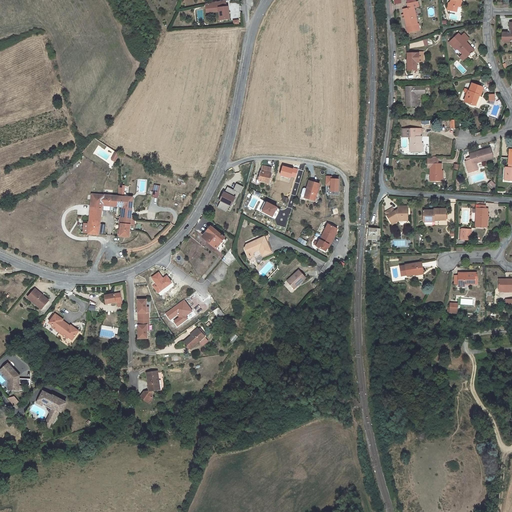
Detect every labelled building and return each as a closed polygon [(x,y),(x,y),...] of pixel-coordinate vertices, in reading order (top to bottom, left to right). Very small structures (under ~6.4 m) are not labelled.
[(451,0),(451,2),(449,3),(447,10),(456,12),(457,7),(458,7),(459,2),(462,2),(461,0),(451,0)] [(218,8),(225,7),(224,1),(205,4),(206,12),(219,11),(218,8)] [(408,9),(403,10),(407,27),(408,33),(420,30),(419,25),(418,25),(414,8),(419,7),(418,3),(407,4),(408,9)] [(225,7),(218,8),(219,11),(220,21),(230,20),(228,7),(225,7)] [(504,42),(511,41),(511,23),(510,23),(510,35),(508,35),(508,33),(503,34),(504,42)] [(463,54),(466,58),(474,51),(466,42),(469,39),(464,34),(461,37),(462,38),(454,45),(463,54)] [(418,47),(428,45),(427,39),(417,42),(418,47)] [(419,53),(407,54),(408,70),(417,70),(417,63),(419,63),(424,63),(423,53),(419,53)] [(469,92),(468,91),(466,97),(464,101),(474,105),(478,95),(480,96),(483,88),(472,84),(469,92)] [(425,94),(425,87),(406,87),(406,107),(417,107),(417,95),(425,94)] [(421,133),(422,129),(407,129),(407,137),(410,137),(410,152),(423,152),(423,143),(421,143),(421,137),(421,132),(421,133)] [(470,157),(471,160),(466,161),(465,161),(468,173),(478,170),(476,163),(493,158),(490,148),(469,154),(470,157)] [(511,149),(509,150),(509,158),(500,157),(499,167),(506,167),(505,180),(511,180),(511,149)] [(438,164),(438,158),(428,158),(428,168),(430,168),(430,181),(442,181),(442,171),(441,164),(438,164)] [(262,172),(261,172),(259,181),(269,184),(272,174),(270,174),(271,168),(263,166),(262,172)] [(340,179),(332,178),(330,191),(339,192),(340,179)] [(305,198),(313,200),(315,192),(317,193),(319,184),(309,181),(307,189),(305,197),(305,198)] [(226,212),(229,206),(231,207),(236,198),(234,197),(237,192),(241,194),(244,187),(237,184),(234,190),(228,187),(217,207),(226,212)] [(88,234),(99,235),(101,205),(103,205),(103,209),(109,210),(109,206),(117,207),(118,197),(92,194),(89,222),(89,224),(88,234)] [(131,216),(132,198),(118,197),(117,207),(117,209),(119,209),(119,207),(122,207),(120,236),(129,237),(130,225),(131,216)] [(279,208),(265,202),(260,212),(274,219),(279,208)] [(387,216),(392,225),(399,221),(400,221),(404,221),(407,221),(407,207),(398,207),(398,212),(396,213),(395,212),(394,212),(387,216)] [(434,210),(423,211),(423,221),(434,221),(446,220),(446,209),(434,209),(434,210)] [(475,227),(488,228),(488,219),(489,213),(488,213),(488,209),(476,209),(475,227)] [(338,227),(329,223),(317,245),(326,249),(330,243),(331,243),(336,234),(335,233),(338,227)] [(207,233),(203,238),(217,249),(221,242),(224,244),(227,240),(224,239),(225,238),(209,227),(205,232),(207,233)] [(379,235),(379,230),(370,229),(369,239),(376,240),(377,235),(379,235)] [(471,230),(462,229),(461,240),(470,241),(471,230)] [(249,258),(250,261),(263,255),(272,251),(267,242),(265,237),(247,245),(245,250),(249,258)] [(229,265),(235,257),(231,252),(231,248),(222,259),(229,265)] [(407,275),(407,276),(415,275),(423,273),(422,263),(405,265),(405,266),(400,267),(401,276),(407,275)] [(299,270),(287,281),(295,289),(306,278),(299,270)] [(459,275),(459,276),(458,284),(458,287),(464,287),(464,285),(464,284),(475,284),(475,278),(477,278),(477,273),(469,273),(469,275),(459,275)] [(499,291),(504,291),(509,291),(511,290),(511,279),(499,279),(499,291)] [(48,300),(35,289),(28,298),(41,309),(48,300)] [(120,293),(105,296),(107,304),(117,302),(118,307),(122,306),(120,293)] [(146,300),(138,300),(138,319),(149,319),(149,313),(147,313),(147,307),(146,300)] [(450,307),(450,313),(457,314),(458,304),(450,304),(450,307)] [(217,317),(223,313),(219,307),(213,311),(217,317)] [(54,313),(48,322),(52,325),(56,328),(55,329),(58,332),(65,323),(61,320),(62,319),(54,313)] [(149,319),(138,319),(139,338),(147,338),(147,331),(147,325),(149,325),(149,319)] [(69,326),(65,323),(58,332),(63,335),(64,334),(68,336),(71,339),(78,331),(70,325),(69,326)] [(191,349),(205,337),(198,329),(184,342),(191,349)] [(7,363),(0,369),(0,370),(7,379),(10,382),(11,391),(19,391),(23,390),(24,390),(24,386),(27,386),(29,384),(29,378),(18,379),(18,376),(7,363)] [(151,391),(160,389),(157,371),(146,373),(149,391),(151,391)] [(53,407),(52,410),(50,413),(51,415),(55,417),(56,418),(60,411),(61,412),(65,404),(54,397),(44,392),(39,402),(43,405),(47,404),(53,407)] [(144,392),(140,397),(149,403),(153,399),(144,392)] [(15,397),(8,398),(14,405),(19,401),(15,397)]
